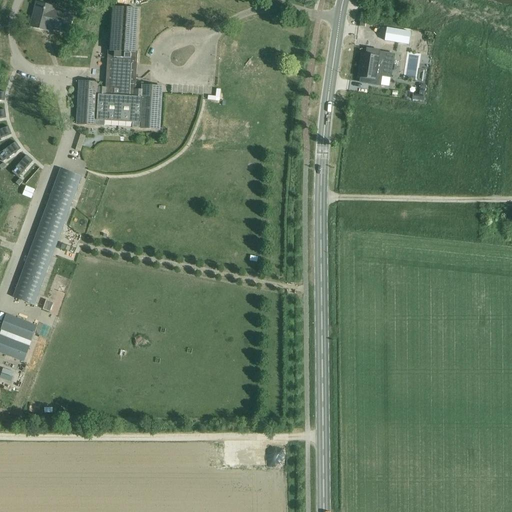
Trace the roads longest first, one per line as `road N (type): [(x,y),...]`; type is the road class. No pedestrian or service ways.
road 1 (tertiary): [(323,511),(319,213),(342,0)]
road 2 (track): [(255,436),(0,434)]
